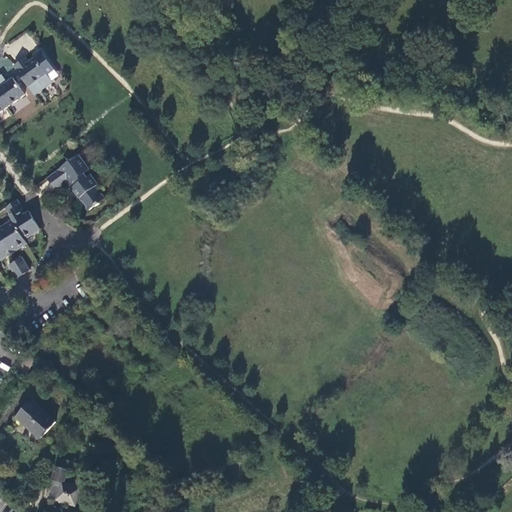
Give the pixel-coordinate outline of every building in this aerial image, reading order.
[(16,63),(8,68),(22,90),(27,97),(45,85),(40,78),(48,73),(36,55),(34,53),(26,59),(28,61),(22,65),(19,67),(16,63)] [(40,78),(45,85),(53,80),(48,73),(40,78)] [(0,82),(0,98),(7,108),(24,95),(12,78),(5,83),(2,85),(0,82)] [(82,173),(72,158),(39,182),(49,197),(54,194),(56,187),(58,186),(61,184),(67,192),(65,192),(82,213),(98,201),(88,189),(91,187),(83,178),(79,180),(76,177),(82,173)] [(63,194),(65,192),(67,192),(61,184),(58,186),(63,194)] [(16,211),(11,203),(0,210),(0,213),(7,225),(17,242),(34,232),(22,214),(17,218),(13,213),(16,211)] [(10,253),(20,247),(17,242),(7,225),(1,228),(0,226),(0,249),(3,254),(9,251),(10,253)] [(16,260),(9,264),(17,276),(24,272),(16,260)] [(11,280),(17,276),(9,264),(3,268),(11,280)] [(41,439),(56,418),(26,399),(12,420),(41,439)] [(79,483),(65,481),(67,469),(53,466),(47,501),(76,506),(79,483)]
